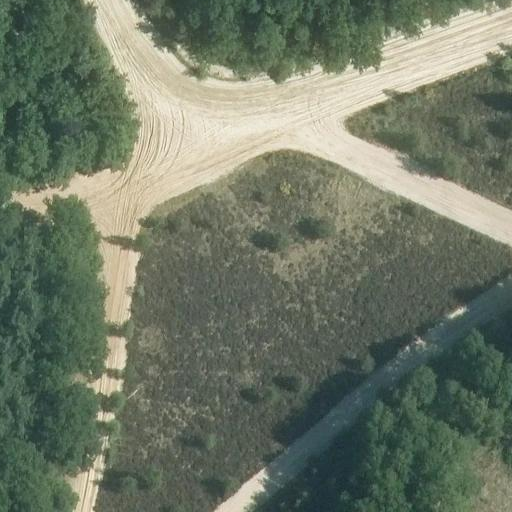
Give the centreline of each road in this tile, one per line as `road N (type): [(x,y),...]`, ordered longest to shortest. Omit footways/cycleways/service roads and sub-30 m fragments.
road 1 (track): [(110,0),(190,151),(511,22)]
road 2 (track): [(190,151),(116,192),(115,303),(80,511)]
road 3 (track): [(233,511),(378,386),(511,288)]
road 4 (track): [(511,228),(270,114)]
